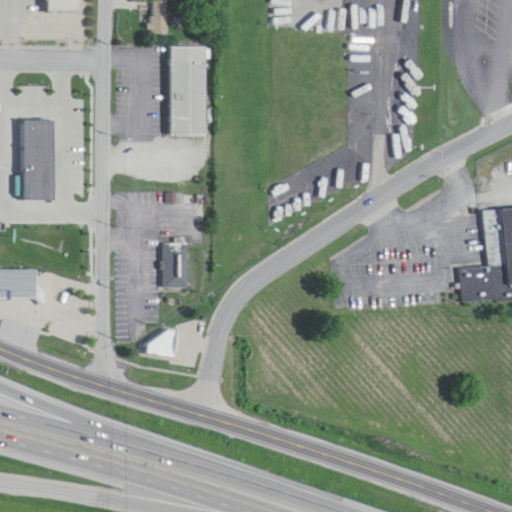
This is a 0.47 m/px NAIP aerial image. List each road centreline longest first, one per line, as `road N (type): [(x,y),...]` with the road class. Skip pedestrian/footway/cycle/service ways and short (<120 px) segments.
road 1 (tertiary): [(0,348),(484,511)]
road 2 (residential): [(206,421),(218,335),(252,280),(511,125)]
road 3 (residential): [(107,389),(107,0)]
road 4 (motorway): [(356,511),(165,442),(0,399)]
road 5 (motorway): [(0,438),(230,511)]
road 6 (motorway): [(165,442),(0,371)]
road 7 (motorway): [(0,482),(170,511)]
